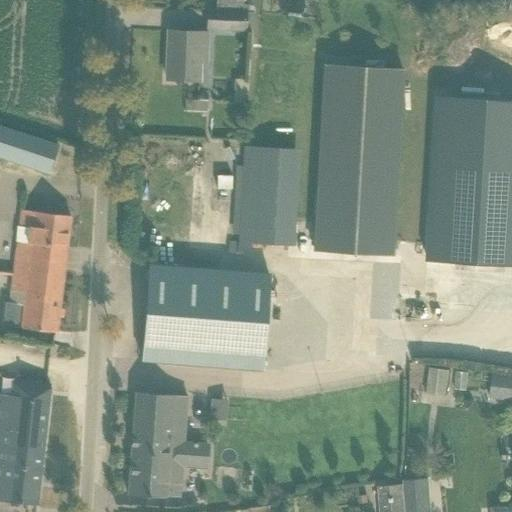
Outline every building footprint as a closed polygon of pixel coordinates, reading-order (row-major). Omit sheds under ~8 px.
[(207,10),(206,29),(251,31),(252,13),(241,12),(242,0),(215,0),(215,11),(207,10)] [(166,79),(197,81),(199,51),(205,51),(206,33),(168,31),(166,79)] [(322,68),(312,247),(392,252),(402,72),(322,68)] [(511,100),(437,96),(427,261),(511,266),(511,100)] [(0,123),(0,155),(47,171),(57,143),(0,123)] [(249,244),(292,247),(298,151),(244,147),(236,250),(249,251),(249,244)] [(20,243),(18,253),(65,259),(70,217),(23,211),(21,228),(31,229),(29,244),(20,243)] [(63,275),(65,259),(18,253),(14,291),(28,292),(27,304),(10,302),(7,326),(56,332),(63,275)] [(148,265),(141,361),(261,370),(268,274),(148,265)] [(445,397),(449,370),(428,368),(424,394),(445,397)] [(490,398),(511,401),(511,377),(494,375),(490,398)] [(0,394),(0,501),(16,503),(36,505),(49,386),(28,383),(27,397),(0,394)] [(179,497),(183,443),(186,396),(135,392),(127,495),(165,498),(165,496),(179,497)] [(420,467),(407,467),(407,476),(420,476),(420,467)] [(429,511),(427,479),(403,480),(403,485),(405,511),(429,511)] [(380,487),(381,511),(405,511),(403,485),(380,487)] [(366,495),(356,496),(358,504),(367,502),(366,495)]
